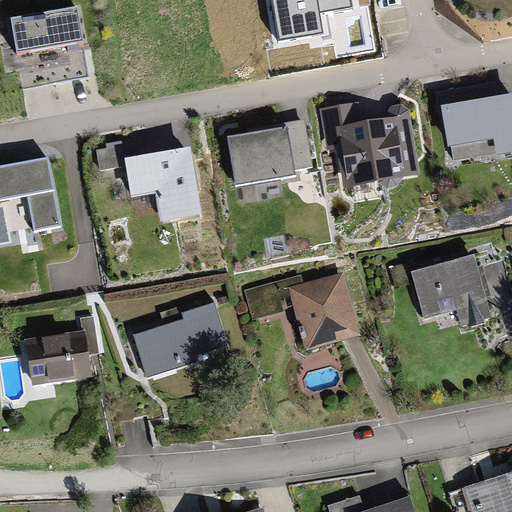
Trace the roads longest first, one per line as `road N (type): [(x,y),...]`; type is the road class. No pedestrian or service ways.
road 1 (residential): [(511,419),(223,467),(0,476)]
road 2 (residential): [(0,145),(431,67)]
